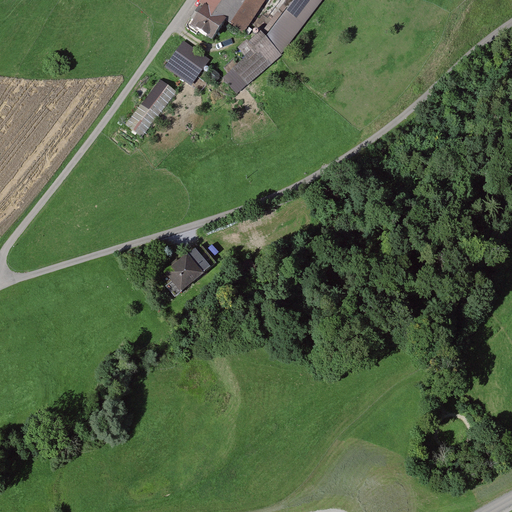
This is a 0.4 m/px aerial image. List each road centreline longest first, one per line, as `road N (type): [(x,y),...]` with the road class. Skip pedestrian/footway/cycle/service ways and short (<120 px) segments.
road 1 (unclassified): [(511,24),(317,177),(260,203),(0,285)]
road 2 (track): [(1,284),(3,253),(194,0)]
